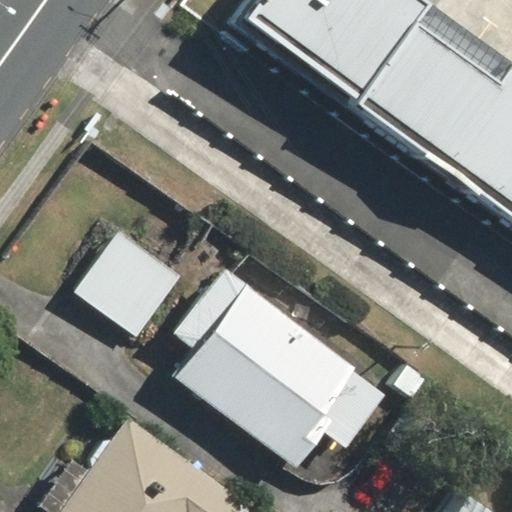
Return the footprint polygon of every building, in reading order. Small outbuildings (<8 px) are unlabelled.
[(387,0),(260,0),(233,38),(511,236),(511,110),(397,29),(407,14),(387,0)] [(108,227),(64,286),(127,332),(171,273),(108,227)] [(376,385),(212,261),(159,332),(182,350),(161,378),(280,468),(309,430),(331,446),(376,385)] [(268,511),(270,510),(114,408),(46,511),(268,511)] [(511,511),(511,506),(483,510),(449,486),(430,511),(413,511),(404,506),(399,511),(511,511)]
